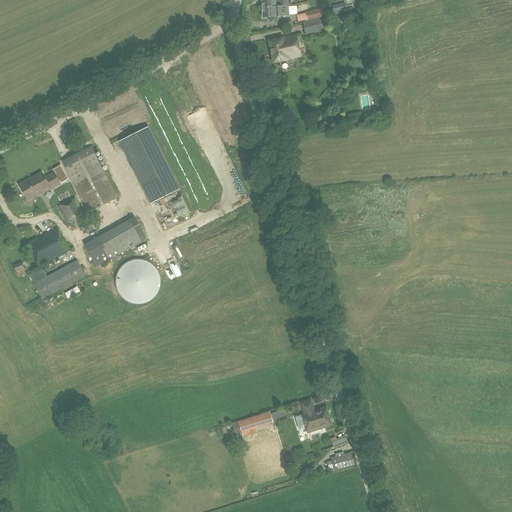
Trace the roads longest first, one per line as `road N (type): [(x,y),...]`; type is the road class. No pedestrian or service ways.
road 1 (track): [(375,511),(228,21)]
road 2 (unclassified): [(0,151),(205,39),(228,21),(237,0)]
